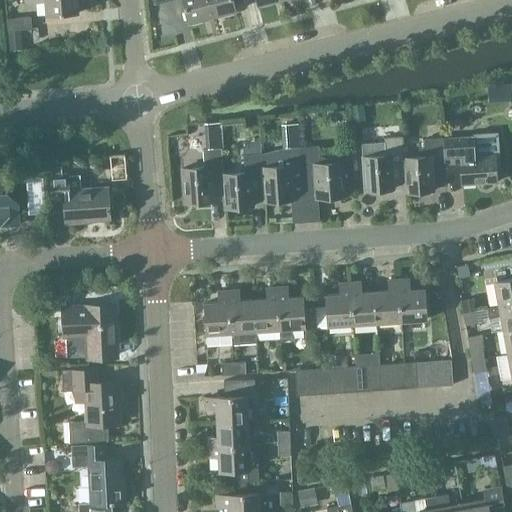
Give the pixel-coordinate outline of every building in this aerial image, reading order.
[(76,0),(22,0),(23,5),(45,3),(46,16),(78,13),(76,0)] [(211,16),(207,0),(152,0),(153,2),(162,0),(181,0),(187,22),(211,16)] [(232,0),(207,0),(211,16),(235,10),(232,0)] [(6,19),(8,32),(31,29),(29,17),(6,19)] [(511,92),(511,81),(503,82),(504,99),(511,98),(511,92)] [(403,157),(404,157),(402,136),(399,136),(399,133),(386,133),(386,137),(384,137),(385,149),(382,149),(374,153),(374,155),(362,156),(365,190),(394,188),(394,185),(404,184),(405,184),(403,157)] [(443,163),(444,163),(461,162),(462,183),(496,181),(494,152),(493,135),(473,136),(442,138),(441,139),(443,163)] [(441,139),(442,138),(442,137),(424,138),(425,156),(404,157),(403,157),(405,184),(404,184),(405,192),(434,190),(433,185),(445,185),(444,163),(443,163),(441,139)] [(221,138),(205,139),(206,148),(221,147),(221,138)] [(300,138),(282,139),(283,148),(290,147),(301,147),(300,138)] [(301,147),(304,194),(315,193),(315,198),(344,196),(344,192),(354,191),(352,152),(342,152),(342,162),(319,163),(318,146),(301,147)] [(222,173),(223,173),(221,147),(206,148),(203,148),(204,166),(182,168),(184,202),(213,200),(213,196),(223,195),(224,195),(222,173)] [(293,195),(304,194),(301,147),(290,147),(283,148),(284,165),(263,167),(262,167),(264,200),(264,201),(293,199),(293,195)] [(262,167),(263,167),(262,153),(243,154),(244,172),(223,173),(222,173),(224,195),(223,195),(224,208),(253,206),(253,200),(264,200),(262,167)] [(106,188),(80,190),(79,190),(78,188),(69,183),(68,183),(67,175),(50,176),(52,199),(64,199),(65,208),(66,221),(67,221),(67,219),(80,219),(80,220),(81,220),(81,218),(89,218),(89,219),(90,219),(108,218),(108,211),(110,210),(110,208),(110,207),(108,208),(107,196),(109,196),(109,195),(107,195),(107,194),(106,188)] [(0,225),(18,224),(17,203),(15,201),(12,201),(12,198),(9,196),(6,196),(6,185),(0,185),(0,225)] [(398,279),(401,321),(425,319),(423,288),(408,289),(408,278),(398,279)] [(499,307),(511,304),(511,278),(494,282),(499,307)] [(377,322),(401,321),(398,279),(388,280),(389,290),(375,291),(377,322)] [(377,322),(375,291),(360,292),(360,281),(349,282),(352,324),(377,322)] [(327,325),(352,324),(349,282),(340,283),(340,294),(325,295),(327,325)] [(315,325),(314,308),(302,309),(301,297),(287,298),(286,286),(277,287),(279,329),(280,339),(291,339),(291,328),(303,327),(315,326),(315,325)] [(44,301),(68,300),(68,287),(43,288),(44,301)] [(255,330),(279,329),(277,287),(267,288),(268,299),(253,300),(255,330)] [(207,345),(231,343),(228,290),(218,291),(219,302),(204,303),(207,345)] [(228,290),(231,343),(255,342),(255,330),(253,300),(239,301),(238,290),(228,290)] [(462,313),(475,310),(473,299),(460,301),(462,313)] [(503,330),(511,328),(511,304),(499,307),(487,309),(488,319),(500,316),(503,330)] [(66,357),(116,355),(114,305),(64,308),(66,357)] [(475,310),(462,313),(464,325),(477,323),(475,310)] [(507,354),(511,353),(511,328),(503,330),(507,354)] [(471,361),(484,358),(482,346),(469,348),(471,361)] [(484,358),(471,361),(473,373),(486,371),(484,358)] [(438,360),(440,385),(452,384),(451,359),(448,359),(438,360)] [(428,385),(440,385),(438,360),(426,361),(428,385)] [(232,362),(233,375),(246,374),(245,361),(232,362)] [(417,387),(417,386),(415,361),(403,362),(404,388),(417,387)] [(417,386),(428,385),(426,361),(415,361),(417,386)] [(221,375),(233,375),(232,362),(220,362),(221,375)] [(392,388),(404,388),(403,362),(391,363),(392,388)] [(380,389),(392,388),(391,363),(378,364),(380,389)] [(368,390),(380,389),(378,364),(367,365),(368,390)] [(344,392),(356,391),(355,365),(342,366),(344,392)] [(356,391),(368,390),(367,365),(355,365),(356,391)] [(332,392),(344,392),(342,366),(330,367),(332,392)] [(321,393),(332,392),(330,367),(319,368),(321,393)] [(309,394),(321,393),(319,368),(307,369),(309,394)] [(96,369),(73,370),(63,370),(63,390),(74,390),(74,389),(85,388),(86,421),(69,422),(70,441),(107,439),(107,424),(119,423),(118,402),(122,401),(121,381),(97,382),(96,369)] [(297,395),(309,394),(307,369),(295,369),(297,395)] [(216,422),(247,420),(246,395),(256,396),(255,379),(223,381),(224,396),(215,397),(204,398),(204,409),(215,408),(216,422)] [(275,394),(275,407),(288,407),(288,394),(275,394)] [(495,430),(508,428),(506,416),(493,419),(495,430)] [(206,447),(248,445),(247,420),(216,422),(216,437),(206,437),(206,447)] [(508,428),(495,430),(498,443),(510,441),(508,428)] [(277,442),(290,442),(290,430),(276,431),(277,442)] [(290,442),(277,442),(278,456),(291,456),(290,442)] [(89,466),(91,503),(79,504),(79,511),(111,511),(111,502),(123,502),(121,458),(106,458),(105,445),(80,446),(71,446),(72,467),(89,466)] [(248,445),(206,447),(207,457),(217,456),(218,471),(228,470),(229,482),(258,481),(259,467),(249,468),(248,445)] [(41,448),(41,462),(66,461),(65,447),(41,448)] [(466,459),(468,472),(496,466),(494,454),(466,459)] [(430,466),(433,479),(444,477),(442,464),(430,466)] [(504,478),(511,476),(511,464),(502,466),(504,478)] [(420,481),(433,479),(430,466),(418,468),(420,481)] [(370,477),(372,490),(385,488),(382,475),(370,477)] [(333,484),(335,497),(349,495),(347,481),(333,484)] [(226,511),(259,511),(258,493),(247,493),(246,482),(230,483),(230,494),(226,494),(226,495),(216,496),(217,505),(226,505),(226,511)] [(461,503),(463,511),(505,511),(501,485),(484,488),(486,498),(461,503)] [(297,491),(300,508),(317,504),(314,488),(297,491)] [(279,492),(280,505),(293,504),(292,491),(279,492)] [(463,511),(461,503),(449,505),(447,493),(436,496),(438,507),(438,511),(463,511)] [(438,511),(438,507),(436,496),(411,500),(399,502),(401,511),(438,511)] [(351,511),(350,503),(338,506),(338,511),(351,511)]
